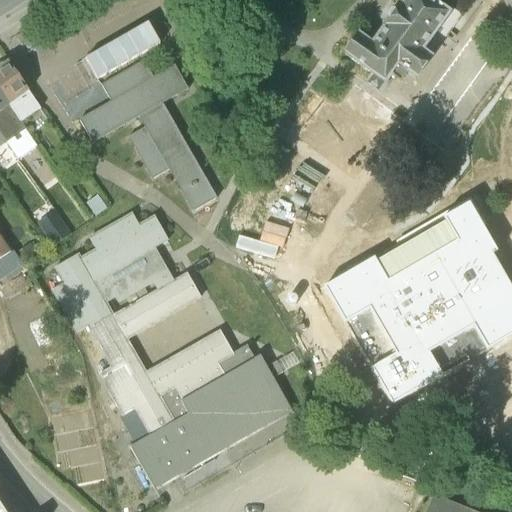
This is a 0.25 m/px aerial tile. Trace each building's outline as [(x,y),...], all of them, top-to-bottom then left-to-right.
[(357,35),(341,57),(367,76),(363,85),(378,95),(390,79),(398,85),(405,76),(414,83),(432,59),(423,52),(450,14),(430,0),(404,0),(399,9),(396,7),(380,28),(383,30),(370,45),(357,35)] [(511,0),(500,0),(511,21),(511,0)] [(38,21),(35,15),(18,24),(21,30),(38,21)] [(0,67),(0,97),(18,124),(38,110),(7,62),(0,67)] [(138,120),(143,129),(127,139),(152,180),(167,171),(192,213),(215,200),(162,106),(188,92),(174,67),(152,79),(143,63),(100,87),(110,104),(78,122),(92,145),(138,120)] [(440,195),(463,163),(354,87),(336,114),(314,98),(292,130),(363,179),(380,154),(440,195)] [(0,97),(0,136),(5,144),(18,162),(36,148),(18,124),(0,97)] [(104,209),(96,197),(85,205),(93,217),(104,209)] [(69,235),(53,212),(36,225),(52,247),(69,235)] [(153,491),(291,413),(272,380),(281,374),(275,364),(266,369),(259,357),(252,362),(244,348),(232,355),(218,331),(164,362),(145,373),(127,341),(200,300),(185,274),(172,281),(154,250),(167,243),(152,217),(137,226),(130,214),(87,239),(93,250),(79,258),(78,255),(52,270),(60,285),(50,291),(122,417),(117,420),(132,445),(128,448),(153,491)] [(0,281),(21,267),(0,236),(0,281)] [(29,245),(16,253),(25,266),(37,258),(29,245)] [(505,403),(511,407),(511,307),(471,282),(452,313),(477,329),(446,379),(499,412),(505,403)] [(39,308),(21,314),(31,346),(49,340),(39,308)] [(468,511),(431,497),(425,511),(468,511)]
